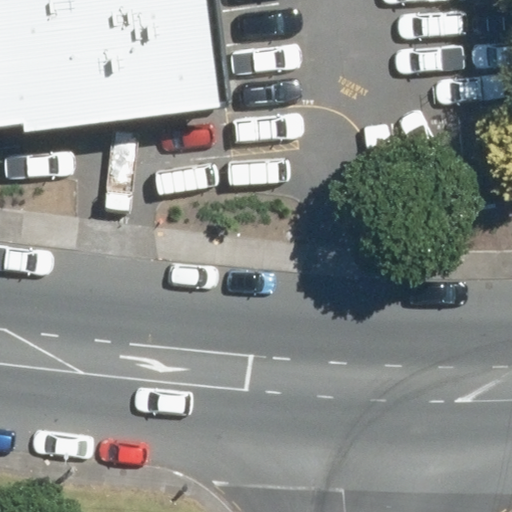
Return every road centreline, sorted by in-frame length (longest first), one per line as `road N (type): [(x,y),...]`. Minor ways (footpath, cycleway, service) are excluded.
road 1 (primary): [(0,342),(334,380)]
road 2 (primary): [(334,380),(511,380)]
road 3 (unclassified): [(343,511),(334,380)]
